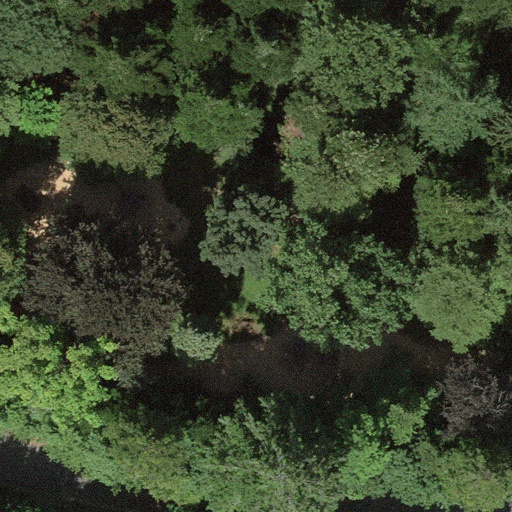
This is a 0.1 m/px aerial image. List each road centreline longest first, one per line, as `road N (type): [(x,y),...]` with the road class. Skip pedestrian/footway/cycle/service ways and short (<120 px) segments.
road 1 (track): [(0,11),(434,303),(511,378)]
road 2 (unclassified): [(511,509),(331,506),(126,483),(0,454)]
